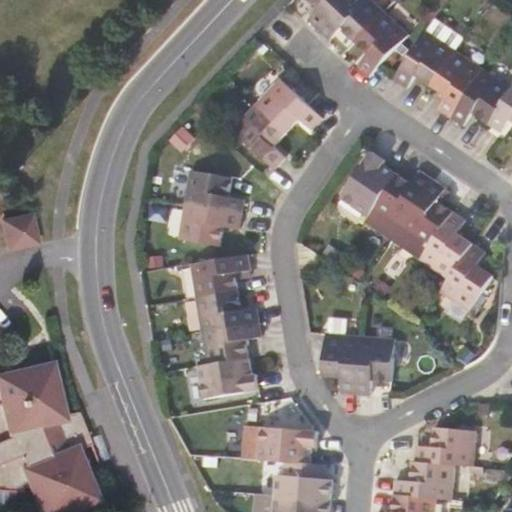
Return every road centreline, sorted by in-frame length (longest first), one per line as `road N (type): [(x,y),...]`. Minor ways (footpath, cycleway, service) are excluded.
road 1 (secondary): [(175,511),(107,336),(95,251),(99,212),(133,109),(232,0)]
road 2 (residential): [(364,109),(290,211),(281,247),(302,378),(351,443)]
road 3 (residential): [(351,443),(502,367),(511,339)]
road 4 (residential): [(511,211),(453,156),(385,112),(364,109)]
